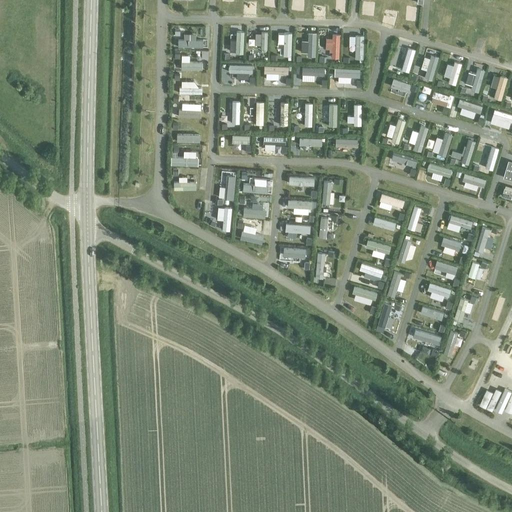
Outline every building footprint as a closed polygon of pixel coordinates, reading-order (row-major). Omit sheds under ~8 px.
[(416,15),(417,0),(414,0),(405,0),(405,15),(416,15)] [(432,25),(440,27),(442,19),(435,17),(432,25)] [(493,31),(493,21),(483,21),(483,31),(493,31)] [(463,26),(460,35),(469,38),(472,30),(463,26)] [(266,28),(258,28),(258,46),(274,46),(274,38),(266,38),(266,28)] [(243,29),(234,29),(234,51),(242,51),(243,29)] [(282,30),(281,53),(289,53),(289,30),(282,30)] [(338,55),(339,31),(331,31),(330,54),(338,55)] [(353,57),(362,57),(362,33),(353,33),(353,57)] [(175,46),(202,46),(202,37),(175,37),(175,46)] [(396,57),(402,59),(399,69),(407,71),(414,47),(400,44),(396,57)] [(422,54),(419,66),(426,68),(429,55),(422,54)] [(448,75),(446,81),(453,83),(460,61),(453,58),(451,62),(446,60),(441,73),(448,75)] [(227,61),(227,69),(252,70),(252,63),(227,61)] [(276,79),(276,72),(287,72),(287,63),(262,64),(262,79),(276,79)] [(476,90),(483,67),(476,65),(469,88),(476,90)] [(334,66),(333,73),(358,75),(358,67),(334,66)] [(497,73),(493,97),(501,98),(505,74),(497,73)] [(420,92),(428,94),(430,88),(422,85),(420,92)] [(431,89),(429,101),(445,104),(447,92),(431,89)] [(477,117),(482,104),(461,97),(459,104),(464,106),(462,112),(477,117)] [(238,122),(238,98),(230,98),(230,122),(238,122)] [(254,99),(254,122),(262,122),(262,99),(254,99)] [(326,102),(327,124),(336,124),(335,101),(326,102)] [(511,112),(493,106),(490,114),(511,121),(511,112)] [(387,142),(395,144),(403,117),(395,115),(387,142)] [(230,140),(247,141),(248,133),(230,132),(230,140)] [(261,133),(261,141),(285,143),(285,134),(261,133)] [(334,136),(333,145),(356,146),(356,137),(334,136)] [(464,137),(461,159),(475,161),(476,152),(470,151),(471,138),(464,137)] [(491,168),(496,145),(489,143),(484,167),(491,168)] [(414,166),(416,156),(390,151),(388,163),(405,167),(406,164),(414,166)] [(455,169),(430,162),(428,170),(452,177),(455,169)] [(463,174),(460,184),(477,189),(480,179),(463,174)] [(330,206),(331,189),(329,189),(329,179),(321,178),(320,206),(330,206)] [(511,189),(504,188),(502,196),(511,198),(511,189)] [(401,205),(403,197),(379,192),(377,200),(401,205)] [(220,229),(228,229),(230,205),(222,204),(220,229)] [(468,227),(471,220),(449,212),(444,224),(455,229),(458,223),(468,227)] [(325,236),(326,215),(318,215),(317,236),(325,236)] [(475,248),(483,249),(486,226),(478,225),(475,248)] [(400,238),(397,256),(410,259),(414,241),(400,238)] [(281,254),(304,255),(305,246),(281,244),(281,254)] [(351,297),(368,303),(372,291),(352,284),(350,290),(353,291),(351,297)] [(383,301),(375,323),(382,325),(389,303),(383,301)] [(370,320),(371,314),(360,311),(358,317),(370,320)] [(395,323),(398,316),(391,314),(389,321),(395,323)] [(413,327),(411,335),(437,342),(440,335),(413,327)] [(443,348),(450,350),(456,329),(448,328),(443,348)]
